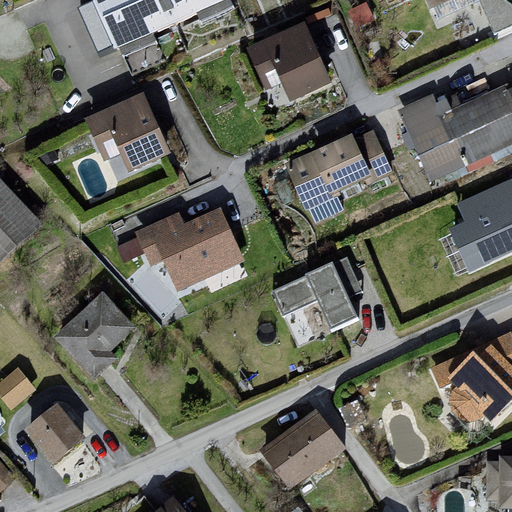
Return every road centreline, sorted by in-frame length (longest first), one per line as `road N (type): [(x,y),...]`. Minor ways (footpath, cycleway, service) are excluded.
road 1 (residential): [(314,387),(511,297)]
road 2 (residential): [(39,511),(185,445)]
road 3 (residential): [(314,387),(402,511)]
road 4 (residential): [(185,445),(314,387)]
